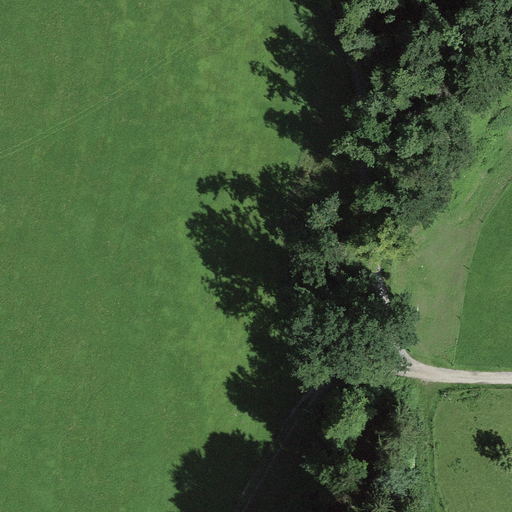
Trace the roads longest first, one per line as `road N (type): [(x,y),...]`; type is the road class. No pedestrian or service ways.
road 1 (track): [(467,0),(377,298)]
road 2 (track): [(240,511),(320,389),(443,377)]
